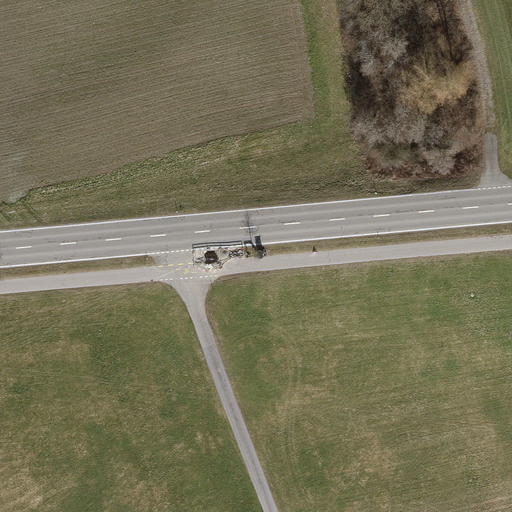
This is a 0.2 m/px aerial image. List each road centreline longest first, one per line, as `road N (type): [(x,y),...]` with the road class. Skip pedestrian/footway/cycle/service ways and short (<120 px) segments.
road 1 (secondary): [(177,234),(511,204)]
road 2 (unclassified): [(177,234),(183,272),(271,511)]
road 3 (secondary): [(0,250),(177,234)]
